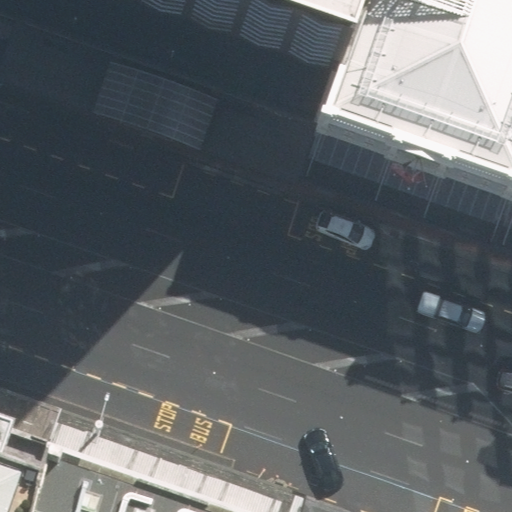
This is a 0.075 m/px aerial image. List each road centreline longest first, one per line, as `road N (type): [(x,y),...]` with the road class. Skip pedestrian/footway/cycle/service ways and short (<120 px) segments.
road 1 (secondary): [(395,384),(0,249)]
road 2 (residential): [(354,511),(395,384)]
road 3 (secondary): [(511,426),(395,384)]
